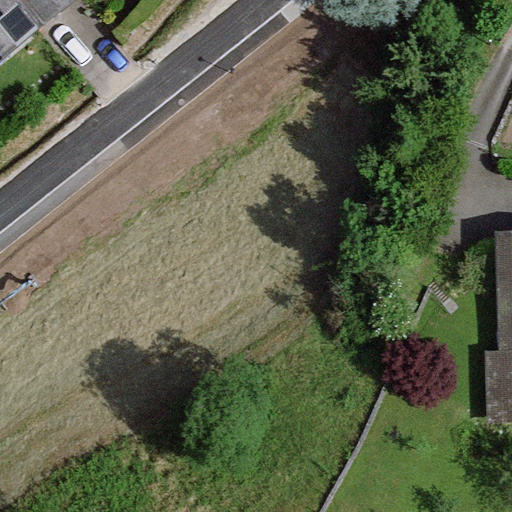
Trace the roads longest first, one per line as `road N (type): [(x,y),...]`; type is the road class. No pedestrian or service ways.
road 1 (residential): [(0,219),(253,0)]
road 2 (unknown): [(444,255),(451,180),(511,61)]
